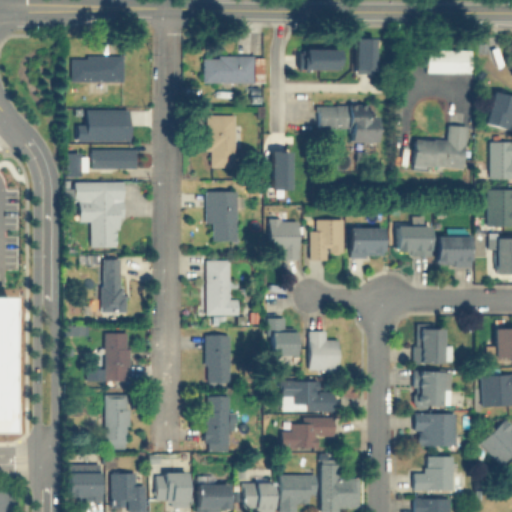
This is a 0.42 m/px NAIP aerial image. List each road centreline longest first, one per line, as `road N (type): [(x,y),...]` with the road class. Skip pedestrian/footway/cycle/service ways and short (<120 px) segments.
road 1 (tertiary): [(0,7),(511,12)]
road 2 (residential): [(165,10),(170,438)]
road 3 (tertiary): [(52,511),(53,177),(33,133),(10,123)]
road 4 (tertiary): [(10,123),(36,189),(35,511)]
road 5 (residential): [(375,511),(376,296)]
road 6 (residential): [(511,296),(303,292)]
